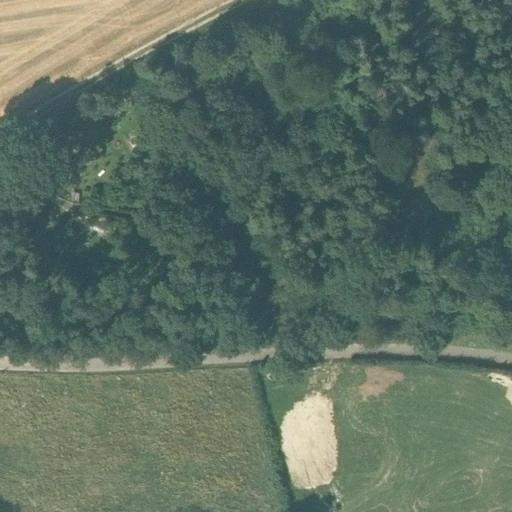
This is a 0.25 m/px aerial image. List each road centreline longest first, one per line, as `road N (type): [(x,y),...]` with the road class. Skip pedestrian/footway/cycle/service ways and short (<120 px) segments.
road 1 (unclassified): [(0,363),(119,365),(354,351),(511,360)]
road 2 (track): [(0,141),(241,0)]
